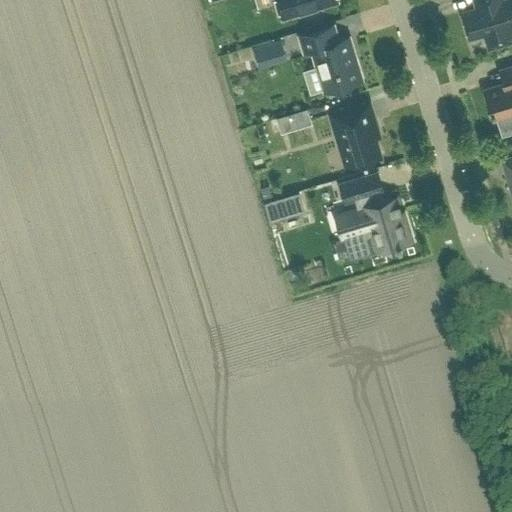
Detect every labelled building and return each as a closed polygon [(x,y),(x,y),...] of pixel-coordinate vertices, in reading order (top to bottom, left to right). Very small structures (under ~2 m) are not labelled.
[(277,0),(282,16),(333,0),(277,0)] [(474,0),(476,7),(461,11),(469,36),(484,32),(488,46),(511,39),(511,35),(509,25),(511,23),(511,9),(509,0),(474,0)] [(324,89),(361,77),(355,59),(352,60),(344,36),(337,38),(332,23),(299,34),(304,50),(311,48),(316,63),(324,89)] [(267,44),(254,48),(257,59),(271,55),(267,44)] [(511,112),(511,64),(509,65),(511,75),(511,78),(484,87),(493,118),(511,112)] [(377,130),(368,101),(330,112),(346,165),(380,155),(373,131),(377,130)] [(307,106),(291,111),(296,126),(311,122),(307,106)] [(401,241),(410,238),(397,195),(383,199),(380,188),(382,188),(377,171),(339,182),(345,200),(354,197),(357,208),(335,214),(342,234),(343,234),(350,257),(388,245),(397,242),(398,245),(402,244),(401,241)] [(269,184),(259,187),(261,196),(271,193),(269,184)] [(299,191),(263,203),(269,220),(304,208),(299,191)]
